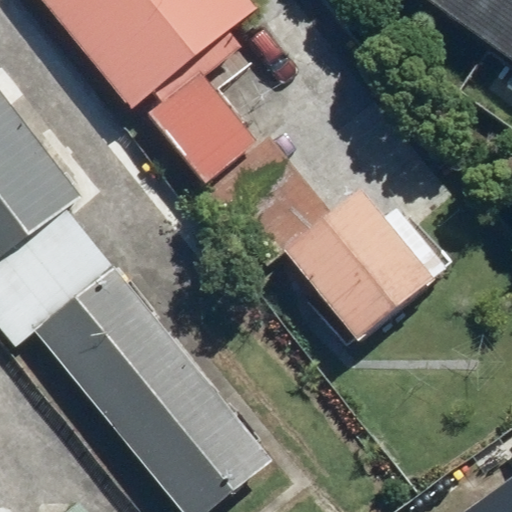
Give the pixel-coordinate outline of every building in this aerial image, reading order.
[(45,0),(136,114),(264,12),(253,0),(45,0)] [(511,0),(421,0),(511,63),(511,0)] [(84,200),(0,89),(0,260),(0,261),(0,327),(19,350),(38,334),(181,511),(211,511),(274,461),(119,269),(70,210),(84,200)] [(390,223),(365,192),(335,216),(272,139),(261,148),(219,91),(213,96),(168,106),(151,118),(209,189),(207,191),(269,268),(288,253),(362,344),(454,271),(405,211),(390,223)] [(85,511),(78,503),(67,511),(85,511)]
